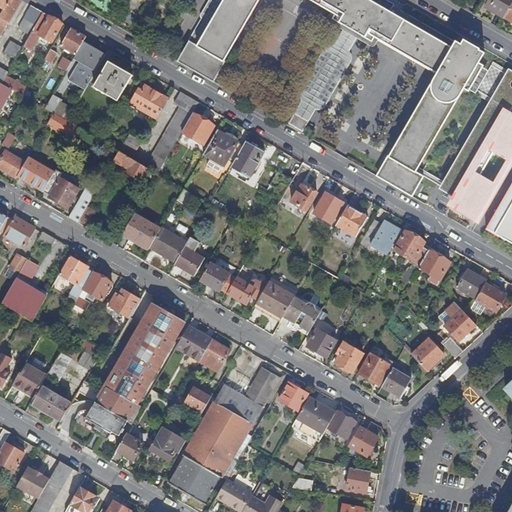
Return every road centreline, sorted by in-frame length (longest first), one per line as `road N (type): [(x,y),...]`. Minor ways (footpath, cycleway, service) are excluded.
road 1 (residential): [(46,0),(511,269)]
road 2 (residential): [(401,428),(0,193)]
road 3 (residential): [(0,411),(172,511)]
road 4 (residential): [(498,448),(470,498),(387,485)]
